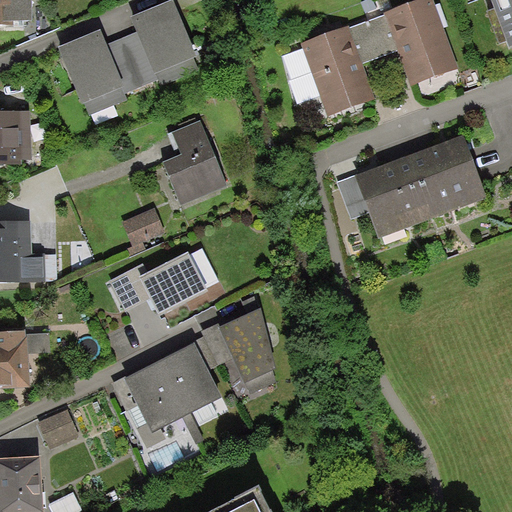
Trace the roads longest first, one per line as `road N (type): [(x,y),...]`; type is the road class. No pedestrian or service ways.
road 1 (residential): [(303,157),(511,83)]
road 2 (residential): [(0,427),(191,333)]
